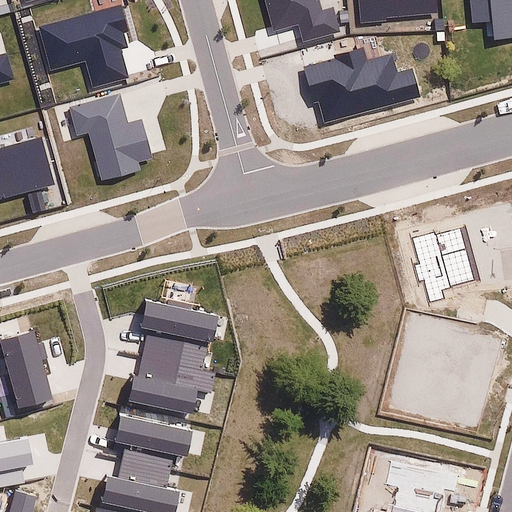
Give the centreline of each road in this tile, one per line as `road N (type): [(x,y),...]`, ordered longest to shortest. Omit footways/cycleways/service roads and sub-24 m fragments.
road 1 (residential): [(70,248),(94,348),(56,511)]
road 2 (residential): [(511,132),(251,198)]
road 3 (residential): [(251,198),(197,0)]
road 4 (residential): [(251,198),(70,248)]
